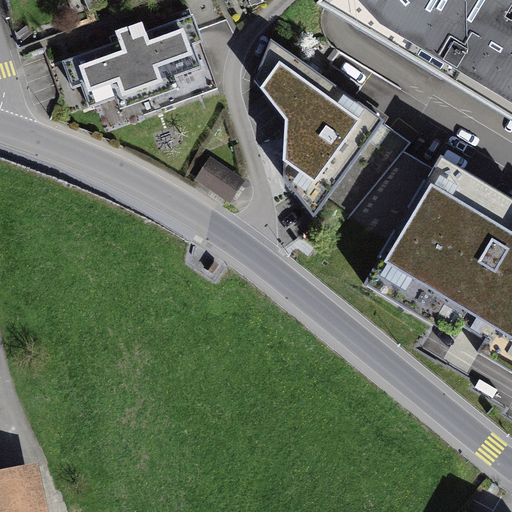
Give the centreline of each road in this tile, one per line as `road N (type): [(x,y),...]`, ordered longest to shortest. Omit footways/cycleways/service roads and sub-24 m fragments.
road 1 (residential): [(511,462),(253,249)]
road 2 (residential): [(253,249),(141,179),(1,123)]
road 3 (residential): [(253,249),(266,212),(233,92),(238,59),(294,0)]
road 4 (residential): [(511,155),(344,58)]
